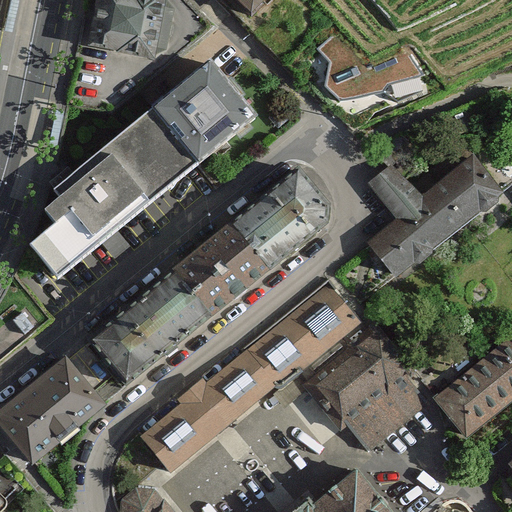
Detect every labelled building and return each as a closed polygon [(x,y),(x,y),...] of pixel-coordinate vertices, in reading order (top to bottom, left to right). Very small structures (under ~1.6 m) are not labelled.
[(175,1),(170,0),(105,0),(95,52),(162,64),(175,1)] [(238,0),(261,21),(280,0),(238,0)] [(414,44),(365,61),(354,29),(323,40),(345,101),(425,73),(414,44)] [(227,68),(165,117),(211,175),(273,126),(227,68)] [(65,230),(39,250),(69,288),(211,175),(165,117),(65,196),(72,205),(55,218),(65,230)] [(403,225),(374,249),(408,290),(511,204),(511,195),(482,159),(432,200),(403,164),(374,188),(403,225)] [(310,176),(244,230),(283,277),(333,237),(341,219),(328,196),(310,176)] [(244,230),(184,280),(223,327),(283,277),(244,230)] [(184,280),(100,349),(141,398),(223,327),(184,280)] [(329,280),(141,433),(178,478),(298,380),(341,433),(351,425),(370,450),(399,427),(429,402),(329,280)] [(511,339),(437,399),(467,436),(511,399),(511,339)] [(74,362),(2,419),(46,474),(118,417),(74,362)] [(389,511),(356,471),(313,505),(308,499),(292,511),(389,511)] [(173,511),(163,501),(152,493),(135,491),(121,502),(120,511),(173,511)] [(0,511),(9,511),(0,501),(0,511)]
